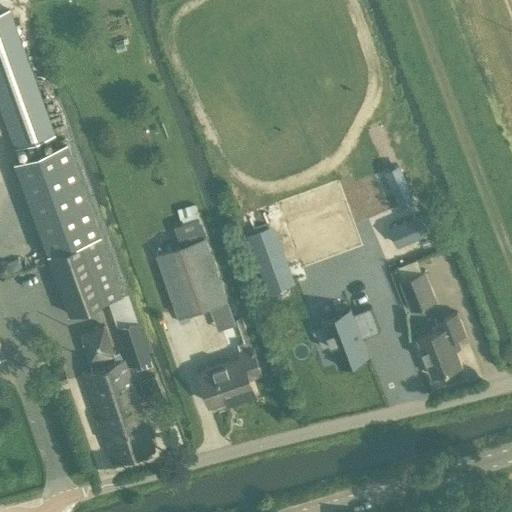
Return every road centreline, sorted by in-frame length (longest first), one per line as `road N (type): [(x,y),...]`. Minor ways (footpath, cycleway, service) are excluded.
road 1 (unclassified): [(36,506),(511,382)]
road 2 (tertiary): [(320,511),(511,456)]
